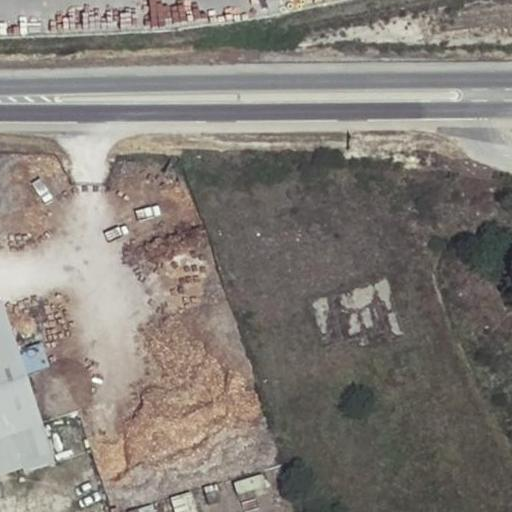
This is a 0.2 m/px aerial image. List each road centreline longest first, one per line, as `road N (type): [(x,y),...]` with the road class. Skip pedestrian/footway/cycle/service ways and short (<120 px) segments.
road 1 (primary): [(511,77),(0,87)]
road 2 (primary): [(0,115),(511,111)]
